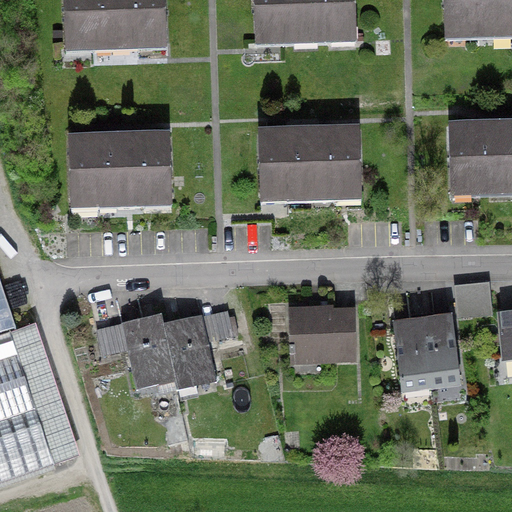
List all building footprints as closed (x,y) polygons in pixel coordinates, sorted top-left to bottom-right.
[(161,0),(59,0),(62,54),(164,50),(161,0)] [(352,0),(250,0),(251,44),(354,41),(352,0)] [(511,35),(511,0),(442,0),(444,38),(511,35)] [(511,122),(446,125),(449,199),(511,196),(511,122)] [(360,126),(255,130),(257,204),(362,201),(360,126)] [(167,133),(66,136),(68,214),(170,211),(167,133)] [(456,284),(457,317),(492,316),(491,283),(456,284)] [(0,290),(0,335),(14,331),(0,290)] [(355,309),(286,312),(289,367),(357,365),(355,309)] [(511,315),(497,317),(502,362),(511,361),(511,315)] [(420,321),(431,391),(462,386),(450,316),(420,321)] [(160,317),(117,326),(133,391),(173,382),(162,327),(160,317)] [(214,384),(200,319),(162,327),(173,382),(175,392),(214,384)] [(431,391),(420,321),(390,326),(402,396),(431,391)] [(0,485),(79,458),(33,330),(0,341),(0,485)]
